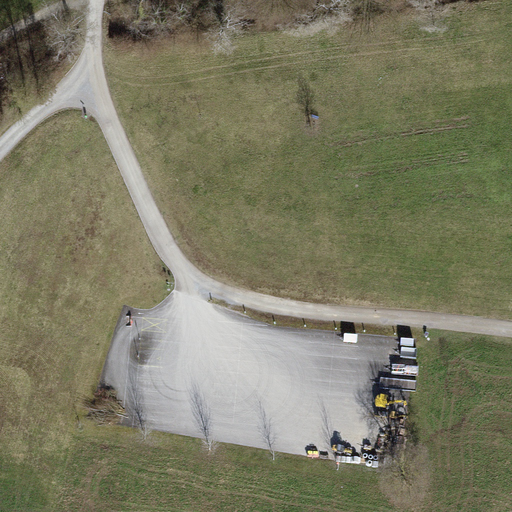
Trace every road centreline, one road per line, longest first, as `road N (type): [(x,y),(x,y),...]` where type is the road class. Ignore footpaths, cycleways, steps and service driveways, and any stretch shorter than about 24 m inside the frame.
road 1 (track): [(82,74),(169,259),(193,278),(274,309),(511,329)]
road 2 (track): [(0,142),(82,74),(97,0)]
